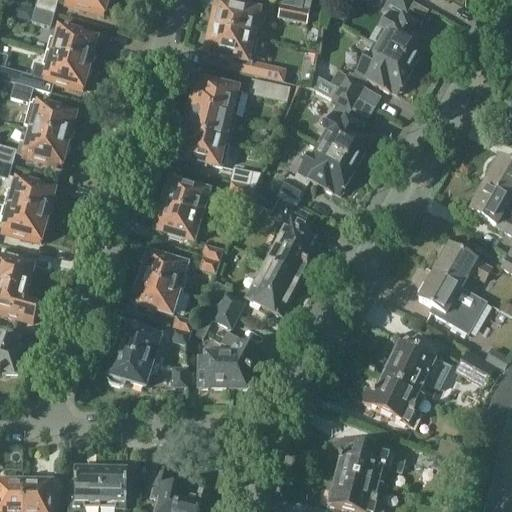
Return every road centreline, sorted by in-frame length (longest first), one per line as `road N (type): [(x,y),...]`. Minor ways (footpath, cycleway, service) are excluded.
road 1 (residential): [(269,436),(509,0)]
road 2 (residential): [(44,427),(119,223),(175,0)]
road 3 (residential): [(44,427),(269,436)]
